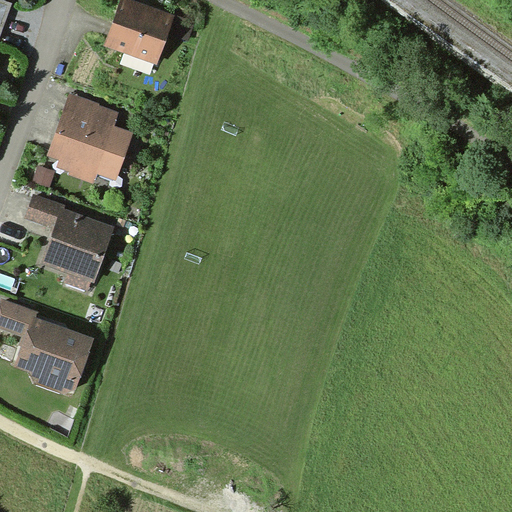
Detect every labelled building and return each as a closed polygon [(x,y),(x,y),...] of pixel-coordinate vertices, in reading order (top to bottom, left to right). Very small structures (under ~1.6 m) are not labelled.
[(0,0),(0,35),(12,2),(5,0),(0,0)] [(175,15),(132,0),(120,0),(104,46),(157,64),(175,15)] [(100,103),(70,92),(48,155),(59,159),(57,167),(70,172),(69,175),(95,184),(99,175),(117,181),(134,132),(114,125),(119,112),(100,105),(100,103)] [(55,171),(38,165),(32,181),(50,187),(55,171)] [(66,205),(34,193),(25,217),(54,228),(61,207),(64,209),(66,205)] [(64,209),(61,207),(54,228),(41,264),(66,273),(63,281),(88,290),(91,281),(94,283),(115,226),(64,209)] [(39,311),(2,298),(0,302),(0,327),(25,337),(32,315),(37,317),(39,311)] [(37,317),(32,315),(25,337),(14,366),(29,372),(34,383),(62,394),(76,390),(95,338),(37,317)]
